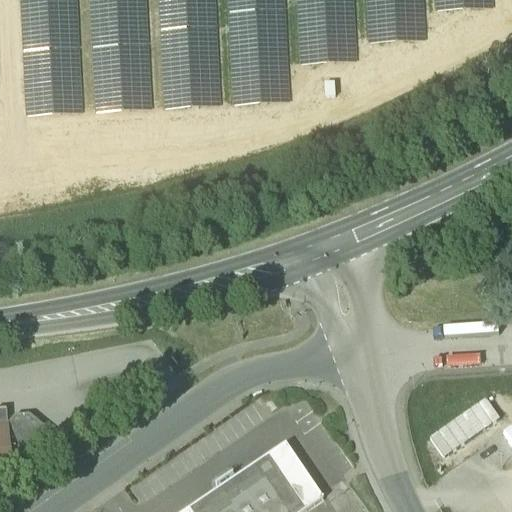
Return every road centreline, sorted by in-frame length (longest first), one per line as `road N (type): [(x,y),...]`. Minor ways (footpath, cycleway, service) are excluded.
road 1 (track): [(511,34),(353,112),(260,145),(0,171)]
road 2 (tertiary): [(40,511),(239,380),(367,362)]
road 3 (secondary): [(327,251),(227,285),(0,328)]
road 4 (secondary): [(511,162),(327,251)]
road 5 (track): [(8,0),(16,169)]
road 6 (unclassified): [(367,362),(388,454),(415,511)]
